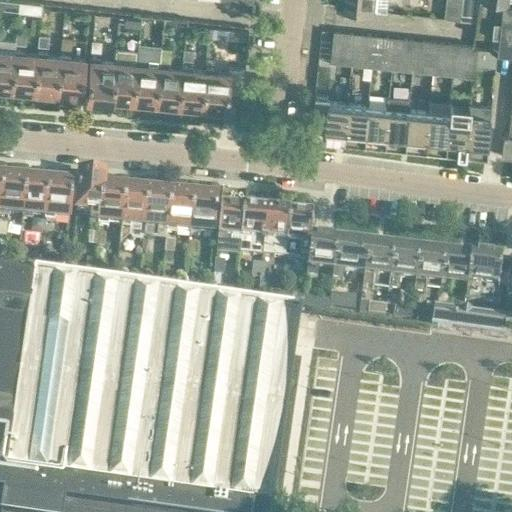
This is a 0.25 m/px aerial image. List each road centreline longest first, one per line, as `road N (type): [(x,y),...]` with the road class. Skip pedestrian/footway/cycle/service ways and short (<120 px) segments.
road 1 (unclassified): [(277,162),(0,133)]
road 2 (unclassified): [(511,200),(277,162)]
road 3 (residential): [(277,162),(295,0)]
